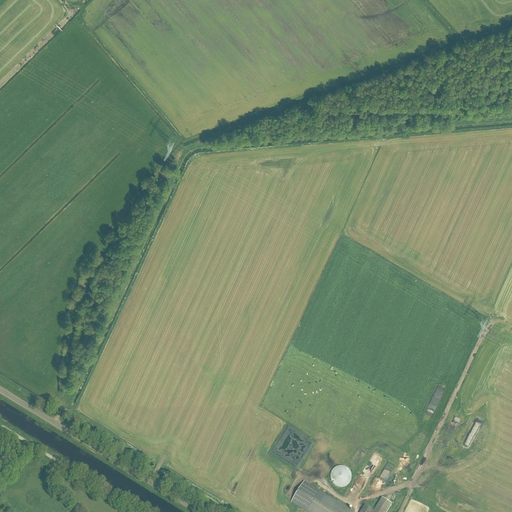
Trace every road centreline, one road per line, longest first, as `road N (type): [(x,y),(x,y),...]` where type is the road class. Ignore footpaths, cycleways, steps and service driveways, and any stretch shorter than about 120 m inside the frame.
road 1 (track): [(511,117),(176,151),(132,201),(76,306),(55,424)]
road 2 (tertiary): [(199,511),(0,390)]
road 3 (unclassified): [(140,511),(0,426)]
